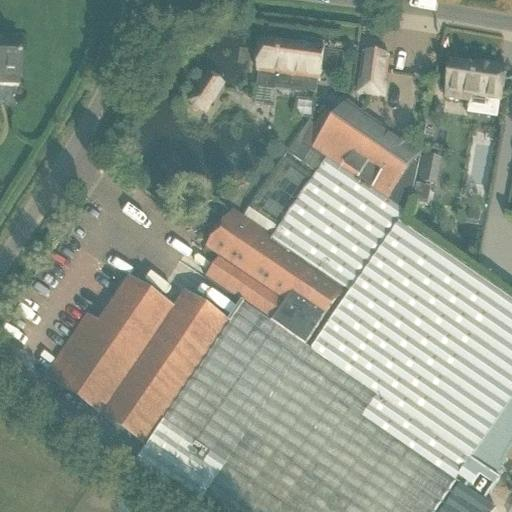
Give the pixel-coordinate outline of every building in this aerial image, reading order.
[(0,86),(18,87),(20,41),(0,40),(0,86)] [(261,40),(256,74),(259,74),(257,91),(275,93),(276,89),(305,93),(306,80),(318,82),(320,82),(321,73),(322,67),(342,69),(344,53),(324,51),(324,48),(261,40)] [(358,94),(383,98),(389,57),(363,53),(358,94)] [(478,67),(450,63),(445,99),(471,103),(472,98),(502,103),(507,70),(479,65),(478,67)] [(208,73),(187,101),(205,115),(226,86),(208,73)] [(315,126),(303,144),(313,152),(327,161),(387,203),(406,216),(416,168),(413,166),(415,163),(421,155),(347,104),(336,119),(324,112),(315,126)] [(148,449),(135,467),(137,468),(198,510),(205,500),(222,511),(496,511),(484,504),(499,481),(495,478),(471,462),(511,401),(511,304),(399,227),(406,216),(387,203),(327,161),(313,152),(303,144),(315,126),(310,122),(287,155),(317,175),(279,231),(273,239),(269,244),(350,300),(311,355),(244,308),(231,327),(164,425),(148,449)] [(420,170),(418,183),(437,187),(439,174),(420,170)] [(219,259),(204,280),(221,292),(244,308),(311,355),(350,300),(269,244),(273,239),(243,218),(233,211),(228,218),(206,250),(219,259)] [(87,317),(46,379),(148,449),(164,425),(231,327),(185,296),(174,312),(129,280),(98,325),(87,317)]
